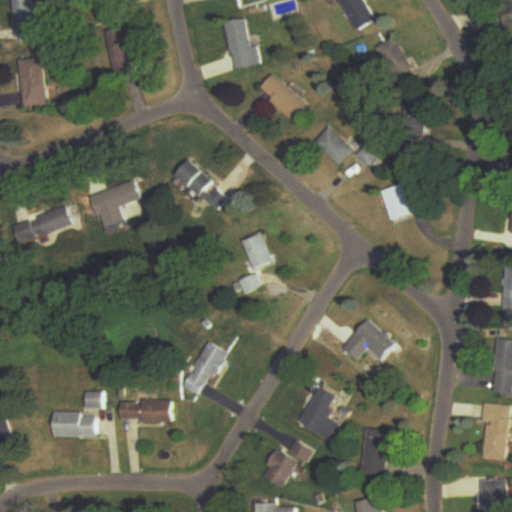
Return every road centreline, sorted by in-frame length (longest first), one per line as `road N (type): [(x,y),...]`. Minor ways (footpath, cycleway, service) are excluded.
road 1 (residential): [(431,0),(470,56),(485,98),(433,476),(435,511)]
road 2 (residential): [(170,0),(191,101),(358,251),(454,323)]
road 3 (residential): [(358,251),(209,486),(209,511)]
road 4 (residential): [(209,486),(61,486),(5,506)]
road 5 (residential): [(191,101),(0,171)]
